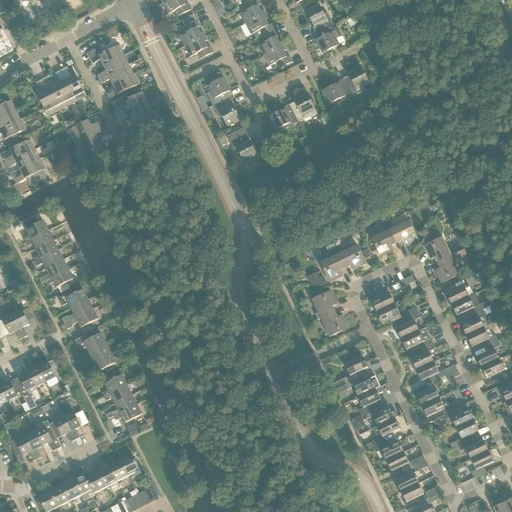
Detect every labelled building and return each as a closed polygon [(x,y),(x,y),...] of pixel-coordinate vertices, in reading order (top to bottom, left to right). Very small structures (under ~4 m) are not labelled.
[(170,0),(163,4),(168,14),(176,10),(179,16),(191,10),(188,4),(185,5),(182,0),(170,0)] [(242,14),(240,14),(246,25),(266,15),(264,10),(261,12),(258,6),(261,5),(258,0),(254,0),(245,5),(239,8),(242,14)] [(315,27),(313,28),(315,33),(333,24),(328,13),(324,15),(319,5),(307,11),(315,27)] [(257,39),(263,36),(276,30),(273,24),(268,26),(265,20),(268,19),(266,15),(246,25),(251,35),(254,33),(257,39)] [(188,33),(180,37),(185,47),(205,37),(203,32),(200,34),(197,28),(200,27),(197,20),(184,27),(188,33)] [(340,37),(333,24),(315,33),(319,40),(316,41),(322,53),(339,45),(336,39),(340,37)] [(266,42),(259,46),(264,56),(284,46),(282,42),(279,43),(276,38),(279,36),(276,30),(263,36),(266,42)] [(207,41),(205,37),(185,47),(190,57),(198,53),(201,59),(213,53),(210,47),(207,48),(204,42),(207,41)] [(92,59),(90,60),(92,65),(101,60),(104,66),(124,56),(119,46),(103,54),(99,48),(87,54),(89,53),(92,59)] [(264,56),(269,66),(277,63),(280,69),(292,62),(289,56),(286,57),(283,52),(286,50),(284,46),(264,56)] [(106,71),(98,75),(100,80),(129,65),(124,56),(104,66),(106,71)] [(111,80),(113,85),(133,75),(129,65),(100,80),(102,84),(111,80)] [(67,81),(77,101),(87,96),(72,67),(68,70),(72,78),(67,81)] [(344,79),(353,97),(365,90),(364,87),(369,84),(361,67),(348,73),(349,76),(344,79)] [(53,77),(67,106),(77,101),(67,81),(61,84),(57,75),(53,77)] [(133,75),(113,85),(116,90),(107,95),(110,99),(138,85),(133,75)] [(53,88),(47,91),(58,111),(67,106),(53,77),(49,79),(53,88)] [(207,94),(213,106),(230,97),(228,92),(230,91),(224,78),(208,86),(211,92),(207,94)] [(341,103),(353,97),(344,79),(338,82),(339,84),(323,92),(329,104),(339,99),(341,103)] [(33,87),(48,116),(58,111),(47,91),(42,94),(38,85),(33,87)] [(112,103),(114,107),(116,111),(125,107),(128,112),(147,102),(142,92),(128,99),(127,96),(112,103)] [(299,123),(310,117),(311,118),(317,115),(306,93),(294,100),(295,102),(290,105),(299,123)] [(213,106),(219,118),(223,116),(228,127),(240,120),(232,104),(234,103),(230,97),(213,106)] [(0,118),(15,111),(10,101),(0,106),(0,118)] [(122,122),(124,126),(152,112),(147,102),(128,112),(130,117),(122,122)] [(205,103),(199,106),(202,111),(208,108),(205,103)] [(285,126),(286,129),(299,123),(290,105),(284,108),(285,110),(268,118),(275,131),(285,126)] [(0,118),(0,130),(20,120),(15,111),(0,118)] [(152,112),(124,126),(126,130),(134,126),(137,132),(157,122),(152,112)] [(25,130),(20,120),(0,130),(0,135),(2,135),(5,141),(25,130)] [(88,120),(68,130),(73,141),(102,126),(100,121),(91,126),(88,120)] [(104,130),(102,126),(73,141),(78,151),(98,140),(95,134),(104,130)] [(233,133),(227,136),(230,142),(236,154),(239,152),(244,163),(246,166),(252,163),(251,160),(257,156),(249,140),(250,139),(247,133),(236,139),(233,133)] [(223,136),(217,139),(221,147),(226,144),(223,139),(225,139),(223,136)] [(4,160),(6,165),(35,150),(30,140),(10,150),(13,156),(4,160)] [(98,140),(78,151),(83,160),(112,146),(110,141),(101,145),(98,140)] [(17,164),(20,170),(40,160),(35,150),(6,165),(8,169),(17,164)] [(20,170),(23,175),(14,180),(16,184),(45,170),(40,160),(20,170)] [(24,224),(27,230),(30,236),(24,239),(26,243),(49,231),(44,221),(38,224),(35,218),(24,224)] [(390,230),(397,243),(402,241),(404,246),(418,240),(409,221),(390,230)] [(372,238),(381,257),(394,251),(391,246),(397,243),(390,230),(372,238)] [(28,247),(34,244),(37,249),(53,241),(49,231),(26,243),(28,247)] [(339,238),(332,241),(335,247),(339,245),(341,241),(339,238)] [(443,238),(424,247),(430,260),(435,258),(437,263),(451,256),(443,238)] [(324,244),(328,252),(335,248),(331,240),(324,244)] [(58,251),(53,241),(37,249),(39,255),(33,258),(36,262),(58,251)] [(452,249),(455,255),(465,250),(462,244),(452,249)] [(339,254),(345,268),(350,265),(353,271),(366,264),(357,245),(339,254)] [(467,255),(465,250),(455,255),(458,260),(467,255)] [(63,260),(58,251),(36,262),(37,266),(43,263),(47,269),(63,260)] [(320,263),(329,282),(342,276),(340,271),(345,268),(339,254),(320,263)] [(451,256),(437,263),(440,268),(435,271),(441,284),(460,275),(451,256)] [(40,279),(42,283),(45,281),(45,282),(68,270),(63,260),(47,269),(49,274),(40,279)] [(73,280),(68,270),(45,282),(47,286),(54,282),(57,288),(58,288),(61,294),(72,288),(69,282),(73,280)] [(311,285),(321,286),(326,283),(323,277),(320,279),(317,273),(308,278),(311,285)] [(478,273),(465,279),(468,284),(480,278),(478,273)] [(402,287),(414,281),(411,277),(399,282),(402,287)] [(469,297),(464,287),(447,295),(452,306),(469,297)] [(58,298),(60,302),(62,306),(69,303),(72,309),(88,300),(83,290),(67,298),(66,295),(58,298)] [(312,300),(321,319),(335,312),(332,307),(337,305),(331,291),(312,300)] [(378,299),(372,302),(371,303),(373,308),(374,307),(377,313),(394,305),(387,291),(377,296),(378,299)] [(469,311),(471,316),(483,310),(494,305),(491,299),(481,304),(475,294),(469,297),(452,306),(457,316),(469,311)] [(88,300),(72,309),(74,314),(68,318),(68,316),(63,319),(60,321),(62,325),(65,323),(65,324),(93,310),(88,300)] [(391,323),(401,319),(394,305),(377,313),(380,319),(379,319),(381,324),(389,320),(391,323)] [(403,313),(406,318),(419,312),(416,307),(403,313)] [(24,338),(28,336),(23,328),(29,325),(22,310),(12,315),(24,338)] [(73,327),(72,326),(78,322),(84,334),(95,328),(93,323),(98,320),(93,310),(65,324),(68,329),(73,327)] [(486,315),(483,310),(471,316),(473,321),(460,327),(463,333),(464,332),(467,337),(484,329),(489,326),(484,316),(486,315)] [(337,318),(335,312),(321,319),(330,337),(349,328),(342,315),(337,318)] [(408,323),(396,329),(395,330),(397,334),(398,333),(401,340),(419,331),(414,320),(421,317),(419,312),(406,318),(408,323)] [(20,340),(24,338),(12,315),(2,320),(9,335),(16,332),(20,340)] [(489,326),(484,329),(467,337),(472,348),(484,342),(486,347),(498,341),(496,336),(494,337),(489,326)] [(421,350),(434,344),(431,338),(430,339),(425,329),(419,331),(401,340),(406,350),(418,344),(421,350)] [(96,330),(75,341),(80,350),(86,347),(89,353),(106,344),(101,334),(98,335),(96,330)] [(498,341),(501,346),(502,348),(507,345),(504,338),(502,339),(498,341)] [(501,346),(498,341),(486,347),(488,352),(476,357),(482,368),(499,360),(494,349),(501,346)] [(111,354),(106,344),(89,353),(92,358),(86,361),(88,365),(111,354)] [(434,344),(421,350),(423,354),(411,360),(416,371),(434,363),(429,352),(436,349),(434,344)] [(36,354),(33,355),(46,382),(49,388),(58,383),(58,381),(49,363),(43,366),(36,354)] [(111,354),(88,365),(90,369),(96,366),(100,373),(117,364),(111,354)] [(33,355),(32,356),(34,359),(30,362),(34,370),(29,373),(37,387),(46,382),(33,355)] [(324,360),(322,360),(325,366),(332,363),(329,357),(324,360)] [(368,368),(363,357),(345,365),(350,376),(343,379),(346,385),(358,379),(356,373),(368,368)] [(504,370),(499,360),(482,368),(487,379),(504,370)] [(439,373),(434,363),(416,371),(421,382),(434,376),(436,381),(445,376),(457,370),(455,365),(443,371),(439,373)] [(15,380),(21,393),(30,410),(37,407),(29,391),(37,387),(29,373),(23,376),(19,367),(15,369),(19,376),(18,377),(18,378),(15,380)] [(459,375),(457,370),(445,376),(448,381),(459,375)] [(106,379),(108,383),(105,384),(108,390),(102,393),(104,397),(127,386),(122,376),(117,379),(115,375),(106,379)] [(21,393),(15,380),(4,385),(0,377),(0,376),(0,386),(8,402),(17,397),(17,395),(21,393)] [(380,387),(376,389),(371,379),(361,384),(358,379),(346,385),(348,390),(353,387),(358,398),(380,387)] [(98,400),(100,405),(106,402),(112,398),(115,404),(132,396),(127,386),(104,397),(98,400)] [(358,411),(361,416),(373,410),(371,405),(381,400),(378,395),(382,393),(380,387),(358,398),(363,408),(358,411)] [(417,396),(422,407),(441,398),(436,387),(417,396)] [(511,387),(501,392),(507,403),(511,400),(511,387)] [(108,420),(114,417),(137,405),(132,396),(115,404),(118,410),(112,413),(112,412),(106,415),(108,420)] [(422,407),(427,417),(442,410),(444,415),(456,409),(454,404),(449,406),(448,403),(447,403),(446,402),(443,404),(441,398),(422,407)] [(49,405),(42,408),(46,415),(52,412),(49,405)] [(114,417),(116,421),(122,418),(131,435),(140,430),(134,419),(142,415),(137,405),(114,417)] [(40,407),(31,412),(35,419),(43,414),(40,407)] [(375,415),(373,410),(361,416),(363,421),(372,417),(377,427),(395,418),(390,408),(375,415)] [(459,414),(456,409),(444,415),(447,420),(452,418),(457,428),(474,420),(469,410),(459,414)] [(75,415),(81,427),(88,424),(82,411),(75,415)] [(64,417),(76,441),(80,439),(76,430),(81,427),(75,415),(74,412),(64,417)] [(64,417),(50,425),(55,436),(60,434),(61,437),(68,434),(72,443),(76,441),(64,417)] [(400,429),(395,418),(377,427),(382,438),(372,443),(374,448),(386,442),(384,437),(400,429)] [(479,431),(474,420),(457,428),(462,439),(456,441),(459,446),(471,440),(469,436),(479,431)] [(48,444),(52,453),(61,448),(55,436),(48,422),(43,424),(45,427),(35,432),(43,447),(48,444)] [(37,450),(43,447),(35,432),(26,437),(37,460),(41,458),(37,450)] [(16,442),(15,440),(9,443),(16,457),(22,454),(24,457),(29,454),(33,462),(37,460),(26,437),(16,442)] [(474,446),(471,440),(459,446),(461,452),(466,449),(471,460),(488,451),(484,441),(474,446)] [(389,447),(386,442),(374,448),(376,453),(381,451),(386,461),(404,453),(399,442),(389,447)] [(494,462),(488,451),(471,460),(476,470),(471,473),(474,478),(486,472),(483,467),(494,462)] [(409,463),(404,453),(386,461),(391,472),(409,463)] [(132,455),(120,461),(128,476),(129,479),(134,477),(133,474),(140,470),(132,455)] [(414,467),(426,461),(423,456),(411,462),(414,467)] [(123,482),(121,480),(128,476),(120,461),(109,466),(117,482),(118,485),(123,482)] [(426,461),(414,467),(416,472),(428,466),(426,461)] [(109,466),(98,472),(106,488),(107,490),(112,488),(110,485),(117,482),(109,466)] [(86,478),(92,490),(94,494),(106,488),(98,472),(86,478)] [(413,473),(396,482),(401,492),(419,484),(413,473)] [(86,494),(92,490),(86,478),(85,474),(73,480),(81,496),(82,498),(87,496),(86,494)] [(76,502),(74,499),(81,496),(73,480),(62,486),(70,502),(71,504),(76,502)] [(419,484),(401,492),(406,503),(424,495),(419,484)] [(50,492),(59,508),(60,510),(64,508),(63,505),(70,502),(62,486),(50,492)] [(429,498),(440,493),(438,487),(426,493),(429,498)] [(150,504),(155,501),(149,489),(144,492),(150,504)] [(50,492),(39,498),(46,511),(52,511),(59,508),(50,492)] [(145,506),(148,505),(150,504),(144,492),(139,495),(145,506)] [(440,493),(429,498),(431,503),(443,498),(440,493)] [(139,495),(133,497),(139,509),(145,506),(139,495)] [(128,500),(134,511),(139,509),(133,497),(128,500)] [(123,503),(127,511),(133,511),(134,511),(128,500),(123,503)] [(120,511),(127,511),(123,503),(117,505),(120,511)] [(508,511),(504,503),(493,508),(495,511),(508,511)]
